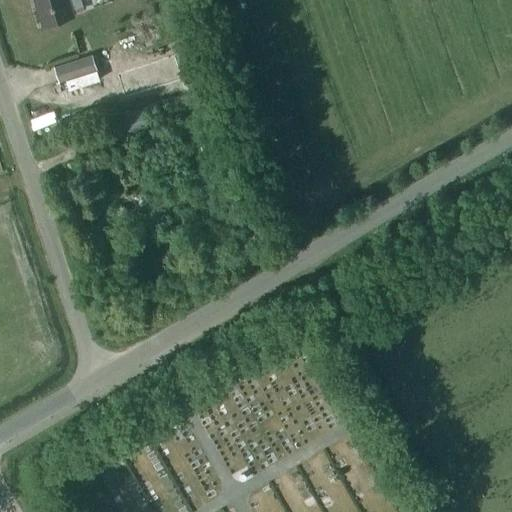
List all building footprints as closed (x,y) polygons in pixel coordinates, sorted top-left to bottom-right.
[(34,0),(35,1),(43,25),(75,15),(70,0),(34,0)] [(59,81),(97,68),(92,53),(54,66),(59,81)] [(178,77),(148,87),(153,103),(183,92),(178,77)] [(113,120),(117,135),(149,124),(144,110),(113,120)] [(214,133),(199,138),(208,168),(223,163),(214,133)] [(86,184),(91,201),(114,193),(105,165),(118,161),(110,135),(78,145),(86,169),(78,171),(82,185),(86,184)] [(223,163),(208,168),(212,183),(228,178),(223,163)] [(121,170),(113,172),(118,189),(126,186),(121,170)] [(214,187),(210,189),(218,215),(238,208),(228,178),(212,183),(214,187)]
